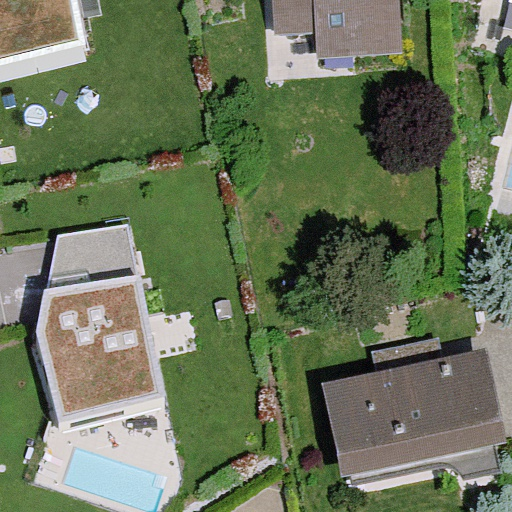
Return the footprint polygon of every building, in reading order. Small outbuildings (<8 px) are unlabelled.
[(80,0),(0,0),(0,49),(87,30),(80,0)] [(267,0),(269,66),(397,62),(395,0),(267,0)] [(511,0),(498,0),(499,2),(511,8),(511,0)] [(131,227),(59,240),(38,346),(62,436),(166,412),(131,227)] [(376,394),(326,404),(343,484),(491,454),(475,374),(435,382),(428,347),(369,359),(376,394)]
